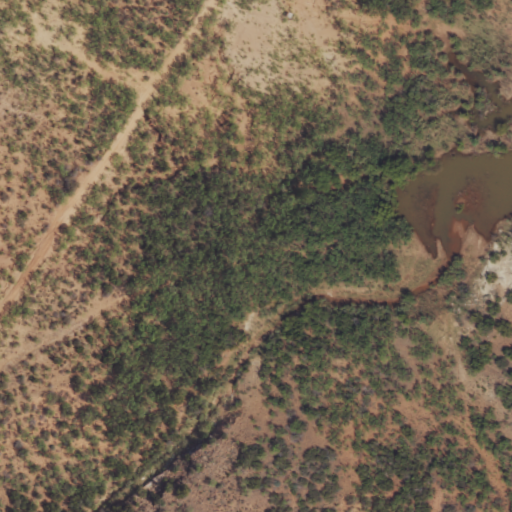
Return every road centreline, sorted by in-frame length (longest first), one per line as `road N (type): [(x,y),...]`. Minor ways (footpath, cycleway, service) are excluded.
road 1 (track): [(500,511),(486,471),(476,379),(440,329),(390,288),(237,298),(65,349),(15,344)]
road 2 (track): [(0,374),(50,252),(230,0)]
